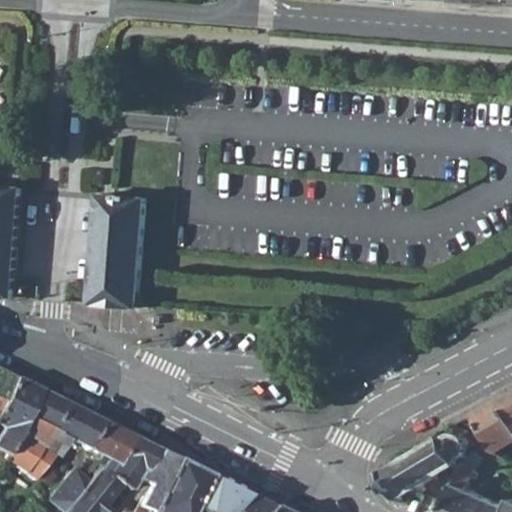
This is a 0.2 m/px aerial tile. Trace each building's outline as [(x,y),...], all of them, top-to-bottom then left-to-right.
[(13,186),(0,185),(0,295),(6,296),(15,296),(19,243),(23,187),(13,186)] [(108,194),(99,193),(95,248),(92,302),(100,303),(140,307),(147,197),(108,194)] [(0,370),(0,403),(14,378),(0,370)] [(4,454),(17,434),(38,390),(14,378),(0,403),(0,466),(1,465),(4,460),(1,458),(4,454)] [(95,462),(99,465),(124,433),(38,390),(17,434),(4,454),(1,458),(4,460),(34,481),(53,455),(47,451),(50,447),(38,438),(44,430),(99,457),(95,462)] [(511,395),(474,416),(489,447),(497,450),(511,440),(511,395)] [(441,474),(452,494),(459,481),(452,469),(458,466),(460,470),(463,468),(461,465),(464,464),(461,458),(469,454),(472,455),(474,452),(470,451),(472,444),(477,443),(477,441),(472,441),(468,434),(470,431),(468,430),(465,433),(459,432),(459,428),(456,428),(457,433),(449,437),(446,433),(444,434),(443,430),(440,432),(443,437),(428,446),(425,440),(422,442),(425,447),(410,456),(407,450),(404,451),(407,458),(389,468),(386,462),(384,463),(386,467),(383,468),(401,501),(403,500),(404,502),(407,500),(404,495),(422,485),(425,490),(427,488),(424,483),(441,474)] [(97,511),(118,486),(128,491),(135,479),(148,486),(134,511),(147,511),(175,459),(124,433),(99,465),(87,480),(62,511),(97,511)] [(511,511),(511,505),(471,486),(481,465),(470,458),(459,481),(452,494),(443,511),(511,511)] [(147,511),(187,511),(207,475),(175,459),(147,511)] [(0,466),(0,482),(2,484),(11,471),(1,465),(0,466)] [(49,503),(59,511),(62,511),(87,480),(75,470),(69,471),(49,496),(49,503)] [(224,511),(242,493),(207,475),(187,511),(224,511)] [(242,493),(224,511),(264,511),(270,507),(242,493)]
